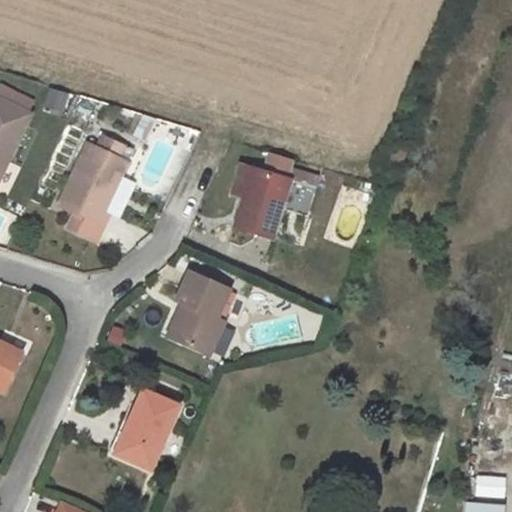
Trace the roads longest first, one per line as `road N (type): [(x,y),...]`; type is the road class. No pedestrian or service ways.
road 1 (residential): [(0,509),(85,325),(81,295)]
road 2 (residential): [(81,295),(150,256),(172,231),(212,132)]
